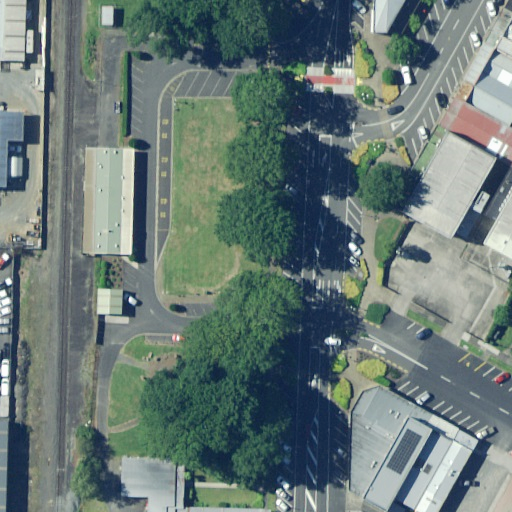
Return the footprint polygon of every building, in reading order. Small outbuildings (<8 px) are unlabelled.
[(11,0),(0,0),(0,62),(10,62),(11,0)] [(386,0),(355,0),(354,35),(367,34),(386,0)] [(511,0),(508,0),(498,18),(511,26),(511,0)] [(511,26),(498,18),(479,51),(481,51),(511,69),(511,26)] [(511,69),(481,51),(453,98),(493,121),(501,108),(511,114),(511,69)] [(511,135),(456,104),(441,130),(511,170),(511,135)] [(487,161),(435,132),(388,213),(440,243),(487,161)] [(128,147),(88,146),(86,250),(126,251),(128,147)] [(511,252),(511,175),(507,172),(466,243),(505,265),(511,252)] [(122,289),(97,288),(96,316),(121,316),(122,289)] [(426,511),(462,447),(396,411),(351,493),(377,507),(385,492),(422,511),(426,511)] [(0,511),(9,511),(11,420),(0,420),(0,511)] [(175,506),(185,507),(186,457),(148,456),(149,444),(121,443),(120,495),(147,496),(147,506),(146,511),(174,511),(175,506)] [(367,511),(349,502),(348,511),(367,511)]
